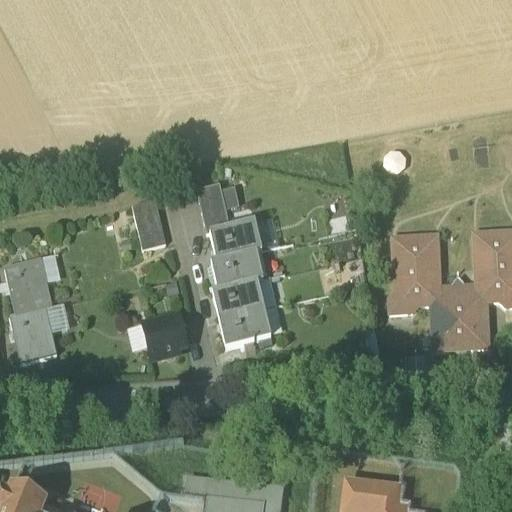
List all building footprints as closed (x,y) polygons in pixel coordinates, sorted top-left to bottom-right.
[(196,194),(206,238),(210,237),(230,232),(226,215),(221,195),(219,188),(196,194)] [(234,192),(221,195),(226,215),(239,211),(234,192)] [(132,209),(142,253),(166,247),(155,204),(132,209)] [(255,228),(261,255),(278,251),(272,223),(255,228)] [(210,237),(216,265),(251,257),(256,256),(250,229),(255,228),(254,226),(230,232),(210,237)] [(261,255),(255,228),(250,229),(256,256),(261,255)] [(430,309),(432,355),(448,355),(454,348),(466,348),(472,354),(488,353),(486,307),(498,306),(505,312),(511,311),(511,236),(473,239),(475,289),(464,290),(457,284),(451,290),(439,291),(437,240),(392,242),(394,296),(388,302),(389,317),(412,316),(418,310),(430,309)] [(316,244),(320,290),(361,286),(357,240),(316,244)] [(263,284),(256,256),(251,257),(257,285),(263,284)] [(40,261),(46,285),(60,282),(54,257),(40,261)] [(211,266),(218,294),(252,286),(257,285),(251,257),(216,265),(211,266)] [(4,269),(15,317),(45,309),(51,308),(46,285),(40,261),(4,269)] [(264,312),(276,309),(270,282),(263,284),(257,285),(264,312)] [(264,312),(257,285),(252,286),(259,314),(264,312)] [(212,295),(219,323),(259,314),(252,286),(218,294),(212,295)] [(45,309),(51,335),(69,331),(63,305),(51,308),(45,309)] [(51,335),(45,309),(15,317),(9,318),(20,364),(56,355),(51,335)] [(264,312),(270,339),(282,336),(276,309),(264,312)] [(270,339),(264,312),(259,314),(265,340),(270,339)] [(265,340),(259,314),(219,323),(225,351),(270,340),(270,339),(265,340)] [(148,349),(151,362),(180,355),(179,351),(186,349),(179,318),(142,326),(148,349)] [(132,353),(148,349),(142,326),(127,330),(132,353)] [(364,339),(368,361),(378,360),(374,337),(364,339)] [(279,511),(282,493),(188,480),(185,497),(206,500),(205,502),(207,502),(263,509),(262,511),(279,511)] [(340,511),(374,511),(377,490),(344,486),(340,511)] [(41,511),(43,509),(44,505),(9,490),(7,496),(1,493),(0,495),(0,511),(41,511)] [(397,492),(377,490),(374,511),(402,511),(403,507),(395,506),(397,492)] [(206,511),(262,511),(263,509),(207,502),(206,511)]
